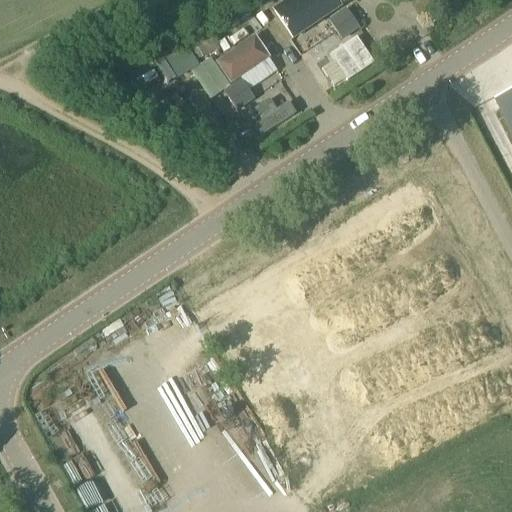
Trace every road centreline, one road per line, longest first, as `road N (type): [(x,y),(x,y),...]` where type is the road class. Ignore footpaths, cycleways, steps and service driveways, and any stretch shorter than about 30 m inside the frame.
road 1 (unclassified): [(0,377),(511,27)]
road 2 (track): [(0,77),(228,221)]
road 3 (track): [(0,74),(178,0)]
